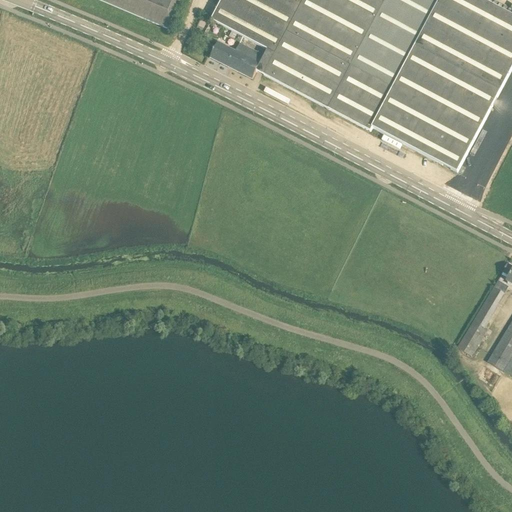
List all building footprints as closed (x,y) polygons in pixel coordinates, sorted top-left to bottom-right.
[(100,0),(167,28),(168,28),(169,29),(180,0),(100,0)] [(222,0),(211,21),(268,51),(275,55),(264,76),(371,132),(373,129),(457,173),(511,70),(511,16),(481,0),(222,0)] [(237,35),(235,40),(240,43),(243,38),(237,35)] [(257,72),(264,76),(275,55),(268,51),(265,56),(240,43),(236,51),(218,44),(210,59),(253,81),(257,72)] [(511,284),(511,267),(508,265),(503,273),(510,277),(507,282),(511,284)] [(494,288),(505,294),(509,288),(498,281),(494,288)] [(473,322),(458,350),(471,358),(488,331),(484,329),(473,322)] [(511,377),(511,323),(488,363),(511,377)]
